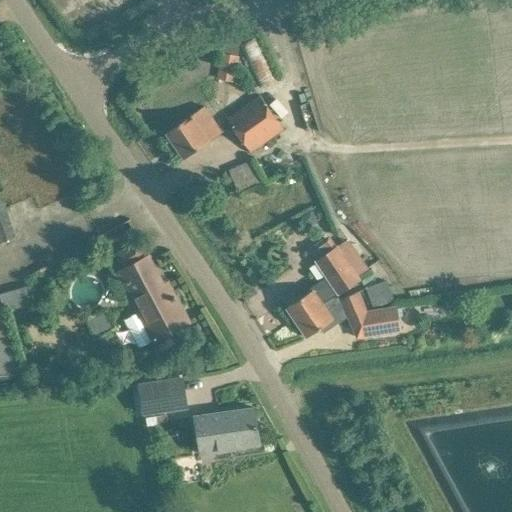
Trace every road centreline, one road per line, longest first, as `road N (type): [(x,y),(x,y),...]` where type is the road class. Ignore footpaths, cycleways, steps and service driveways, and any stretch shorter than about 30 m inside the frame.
road 1 (unclassified): [(347,511),(214,282),(78,84)]
road 2 (unclassified): [(78,84),(163,29),(295,0)]
